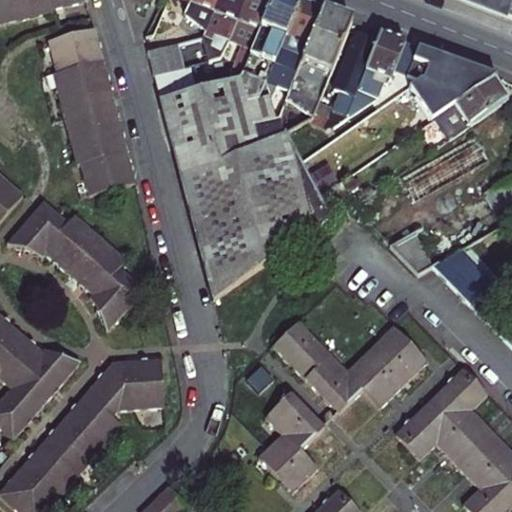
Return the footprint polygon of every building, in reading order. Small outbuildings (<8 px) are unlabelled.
[(89,0),(0,0),(0,32),(61,17),(60,15),(92,7),(89,0)] [(189,22),(205,37),(206,35),(219,0),(178,0),(190,4),(185,18),(189,22)] [(211,66),(223,63),(228,50),(247,0),(219,0),(206,35),(205,37),(204,40),(211,66)] [(238,53),(232,68),(245,73),(274,0),(247,0),(228,50),(238,53)] [(259,86),(261,79),(268,82),(265,88),(266,88),(300,5),(288,0),(274,0),(245,73),(243,79),(259,86)] [(511,0),(438,0),(501,27),(503,23),(511,26),(511,0)] [(279,124),(287,104),(323,14),(311,9),(300,5),(266,88),(259,104),(270,102),(276,125),(279,124)] [(313,123),(315,119),(320,105),(351,25),(337,19),(323,14),(287,104),(313,123)] [(446,60),(438,57),(419,50),(390,39),(382,36),(378,45),(350,117),(349,121),(376,101),(371,100),(372,96),(374,97),(380,93),(382,86),(386,87),(388,83),(390,83),(395,70),(407,74),(405,78),(408,79),(420,84),(434,88),(446,60)] [(98,204),(145,190),(137,161),(129,134),(116,86),(109,60),(102,38),(57,50),(65,81),(61,83),(86,173),(89,172),(98,204)] [(337,111),(336,112),(350,117),(378,45),(366,41),(358,38),(336,94),(338,95),(342,97),(337,111)] [(184,45),(177,47),(149,55),(148,55),(155,81),(184,73),(194,70),(186,44),(184,45)] [(467,67),(446,60),(434,88),(420,84),(442,115),(493,80),(496,77),(467,67)] [(161,104),(190,96),(184,73),(155,81),(161,104)] [(190,96),(161,104),(167,128),(259,104),(266,88),(265,88),(268,82),(261,79),(259,86),(243,79),(242,82),(190,96)] [(500,90),(493,80),(442,115),(457,136),(467,128),(468,130),(508,102),(500,90)] [(325,113),(335,116),(336,112),(337,111),(342,97),(338,95),(333,110),(327,107),(325,113)] [(270,102),(259,104),(167,128),(173,152),(188,148),(249,132),(276,125),(270,102)] [(327,107),(320,105),(315,119),(328,124),(331,125),(335,116),(325,113),(327,107)] [(336,112),(335,116),(331,125),(336,130),(349,121),(350,117),(336,112)] [(315,119),(313,123),(307,126),(325,132),(328,124),(315,119)] [(196,179),(182,185),(214,304),(330,224),(279,124),(276,125),(249,132),(258,152),(196,179)] [(249,132),(188,148),(196,179),(258,152),(249,132)] [(188,148),(173,152),(182,185),(196,179),(188,148)] [(0,231),(30,196),(0,171),(0,231)] [(101,304),(110,319),(113,327),(115,328),(149,286),(126,267),(132,259),(80,216),(73,223),(49,203),(14,245),(16,247),(33,251),(49,258),(51,255),(98,295),(95,298),(101,304)] [(429,272),(410,238),(388,250),(415,280),(429,272)] [(458,255),(432,270),(469,308),(494,292),(458,255)] [(511,326),(511,310),(494,292),(469,308),(497,337),(511,326)] [(0,423),(21,440),(88,360),(87,359),(78,358),(69,357),(61,353),(53,349),(50,353),(3,314),(5,311),(0,305),(0,373),(19,390),(0,413),(0,423)] [(511,351),(511,326),(497,337),(511,351)] [(297,328),(272,352),(277,357),(294,350),(310,342),(297,328)] [(422,362),(392,332),(369,354),(404,389),(413,380),(421,372),(417,367),(422,362)] [(310,342),(294,350),(277,357),(282,362),(298,355),(315,346),(310,342)] [(315,346),(298,355),(282,362),(289,369),(304,385),(329,361),(315,346)] [(394,399),(404,389),(369,354),(346,377),(363,395),(362,396),(379,414),(394,399)] [(126,411),(172,406),(167,359),(120,364),(55,441),(121,418),(126,411)] [(329,361),(304,385),(322,403),(338,419),(362,396),(363,395),(346,377),(329,361)] [(421,372),(426,367),(422,362),(417,367),(421,372)] [(487,399),(463,374),(445,392),(429,407),(453,432),(471,415),(487,399)] [(290,398),(265,422),(282,440),(300,457),(301,456),(325,433),(308,416),(290,398)] [(419,465),(436,449),(453,432),(429,407),(413,423),(395,441),(419,465)] [(446,460),(458,472),(493,437),(471,415),(453,432),(436,449),(446,460)] [(77,489),(129,425),(121,418),(55,441),(35,466),(77,489)] [(497,477),(511,462),(511,456),(493,437),(458,472),(469,483),(480,494),(497,477)] [(301,456),(300,457),(282,440),(259,462),(289,492),(293,488),(298,493),(309,483),(318,473),(301,456)] [(511,462),(497,477),(511,491),(511,462)] [(23,511),(57,511),(77,489),(35,466),(7,499),(23,511)] [(463,510),(465,511),(510,511),(511,511),(511,491),(497,477),(480,494),(463,510)] [(176,486),(150,511),(191,511),(195,508),(195,505),(176,486)] [(298,493),(293,488),(289,492),(294,497),(298,493)] [(354,511),(339,496),(324,511),(322,511),(354,511)]
